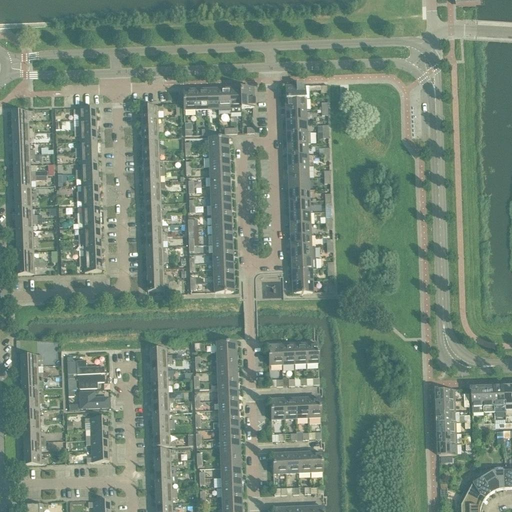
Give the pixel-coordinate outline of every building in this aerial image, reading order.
[(295,87),(295,89),(285,89),(285,101),(304,100),(308,100),(308,92),(320,92),(320,88),(303,88),(302,87),(295,87)] [(252,101),(252,90),(240,91),(240,98),(241,110),(253,110),(253,108),(254,108),(254,101),(252,101)] [(230,115),(230,114),(229,91),(217,92),(218,111),(218,116),(230,115)] [(241,110),(240,98),(240,91),(229,91),(230,114),(241,114),(241,110)] [(195,112),(194,92),(183,93),(183,112),(195,112)] [(207,111),(206,92),(194,92),(195,112),(207,111)] [(218,111),(217,92),(206,92),(207,111),(218,111)] [(305,112),(304,100),(285,101),(286,112),(305,112)] [(162,113),(162,108),(140,109),(140,120),(157,119),(157,113),(162,113)] [(95,122),(95,110),(73,111),(73,116),(78,116),(78,122),(95,122)] [(305,123),(305,112),(286,112),(286,124),(305,123)] [(33,118),(33,113),(11,114),(11,125),(28,124),(28,118),(33,118)] [(157,126),(157,119),(140,120),(141,131),(163,130),(163,125),(157,126)] [(96,133),(95,122),(78,122),(79,128),(74,129),(74,133),(96,133)] [(306,134),(305,123),(286,124),(286,135),(306,134)] [(28,131),(28,124),(11,125),(12,136),(34,135),(33,130),(28,131)] [(163,135),(163,130),(141,131),(141,142),(158,141),(158,135),(163,135)] [(96,143),(96,133),(74,133),(74,138),(79,138),(79,144),(96,143)] [(310,134),(306,134),(286,135),(287,147),(306,146),(310,146),(310,134)] [(34,139),(34,135),(12,136),(12,146),(29,146),(29,140),(34,139)] [(227,150),(227,139),(208,140),(209,150),(227,150)] [(158,147),(158,141),(141,142),(142,152),(164,152),(163,147),(158,147)] [(97,154),(96,143),(79,144),(80,150),(74,150),(75,155),(97,154)] [(29,152),(29,146),(12,146),(13,157),(34,156),(34,152),(29,152)] [(307,157),(306,146),(287,147),(287,158),(307,157)] [(228,159),(227,150),(209,150),(209,160),(228,159)] [(164,156),(164,152),(142,152),(142,163),(159,163),(159,156),(164,156)] [(97,165),(97,154),(75,155),(75,159),(80,159),(80,166),(97,165)] [(35,161),(34,156),(13,157),(13,168),(30,167),(30,161),(35,161)] [(307,169),(307,157),(287,158),(288,169),(307,169)] [(228,169),(228,159),(209,160),(210,170),(228,169)] [(159,169),(159,163),(142,163),(142,174),(164,173),(164,169),(159,169)] [(97,176),(97,165),(80,166),(80,172),(75,172),(75,177),(97,176)] [(30,174),(30,167),(13,168),(13,179),(35,178),(35,173),(30,174)] [(228,179),(228,169),(210,170),(210,179),(228,179)] [(307,180),(307,169),(288,169),(288,181),(307,180)] [(165,178),(164,173),(142,174),(143,185),(160,184),(159,178),(165,178)] [(98,187),(97,176),(75,177),(76,181),(81,181),(81,187),(98,187)] [(35,183),(35,178),(13,179),(14,190),(31,189),(30,183),(35,183)] [(229,188),(228,179),(210,179),(210,189),(229,188)] [(308,192),(307,180),(288,181),(289,192),(308,192)] [(160,190),(160,184),(143,185),(143,196),(165,195),(165,190),(160,190)] [(98,198),(98,187),(81,187),(81,194),(76,194),(76,198),(98,198)] [(229,198),(229,188),(210,189),(211,199),(229,198)] [(31,196),(31,189),(14,190),(14,201),(36,200),(36,195),(31,196)] [(308,203),(308,192),(289,192),(289,204),(308,203)] [(165,199),(165,195),(143,196),(144,207),(160,206),(160,200),(165,199)] [(99,208),(98,198),(76,198),(76,203),(81,203),(82,209),(99,208)] [(229,208),(229,198),(211,199),(211,208),(229,208)] [(36,205),(36,200),(14,201),(15,212),(31,211),(31,205),(36,205)] [(309,215),(308,203),(289,204),(289,215),(309,215)] [(161,212),(160,206),(144,207),(144,218),(166,217),(166,212),(161,212)] [(99,219),(99,208),(82,209),(82,215),(77,215),(77,220),(99,219)] [(230,217),(229,208),(211,208),(211,218),(230,217)] [(32,217),(31,211),(15,212),(15,222),(37,222),(37,217),(32,217)] [(309,226),(309,215),(289,215),(290,227),(309,226)] [(161,228),(161,221),(166,221),(166,217),(144,218),(145,228),(161,228)] [(230,227),(230,217),(211,218),(212,228),(230,227)] [(99,230),(99,219),(77,220),(77,225),(82,224),(83,231),(99,230)] [(32,233),(32,226),(37,226),(37,222),(15,222),(15,233),(32,233)] [(310,237),(309,226),(290,227),(290,238),(310,237)] [(230,236),(230,227),(212,228),(212,237),(230,236)] [(162,234),(161,228),(145,228),(145,239),(167,238),(167,234),(162,234)] [(100,241),(99,230),(83,231),(83,237),(78,237),(78,242),(100,241)] [(32,239),(32,233),(15,233),(16,244),(38,243),(38,239),(32,239)] [(231,246),(230,236),(212,237),(212,247),(231,246)] [(310,249),(310,237),(290,238),(291,249),(310,249)] [(162,249),(162,243),(167,243),(167,238),(145,239),(145,250),(162,249)] [(100,252),(100,241),(78,242),(78,246),(83,246),(83,252),(100,252)] [(33,254),(33,248),(38,248),(38,243),(16,244),(16,255),(33,254)] [(231,256),(231,246),(212,247),(213,256),(231,256)] [(168,260),(167,255),(162,255),(162,249),(145,250),(146,261),(168,260)] [(310,260),(310,249),(291,249),(291,261),(310,260)] [(101,262),(100,252),(83,252),(84,258),(79,259),(79,263),(101,262)] [(33,260),(33,254),(16,255),(17,266),(39,265),(38,260),(33,260)] [(232,265),(231,256),(213,256),(213,266),(232,265)] [(163,271),(163,265),(168,264),(168,260),(146,261),(146,271),(163,271)] [(311,272),(310,260),(291,261),(292,272),(311,272)] [(101,274),(101,262),(79,263),(79,268),(84,268),(84,274),(101,274)] [(34,276),(34,269),(39,269),(39,265),(17,266),(17,277),(34,276)] [(232,275),(232,265),(213,266),(214,276),(232,275)] [(168,281),(168,277),(163,277),(163,271),(146,271),(147,282),(168,281)] [(311,283),(311,272),(292,272),(292,284),(311,283)] [(232,285),(232,275),(214,276),(214,285),(232,285)] [(169,286),(168,281),(147,282),(147,293),(164,293),(164,286),(169,286)] [(312,295),(311,283),(292,284),(293,295),(312,295)] [(233,294),(232,285),(214,285),(214,295),(233,294)] [(235,354),(235,344),(216,345),(216,355),(235,354)] [(318,366),(317,346),(305,347),(305,366),(318,366)] [(293,366),(293,347),(281,348),(281,367),(293,366)] [(305,366),(305,347),(293,347),(293,366),(305,366)] [(281,367),(281,348),(268,348),(269,367),(281,367)] [(166,357),(166,350),(149,351),(150,362),(171,362),(171,357),(166,357)] [(235,364),(235,354),(216,355),(217,364),(235,364)] [(37,368),(37,362),(42,362),(42,357),(20,358),(21,369),(37,368)] [(167,372),(167,366),(172,366),(171,362),(150,362),(150,373),(167,372)] [(104,363),(78,364),(78,376),(105,375),(104,363)] [(72,364),(67,364),(67,376),(73,376),(77,376),(76,364),(72,364)] [(236,373),(235,364),(217,364),(217,374),(236,373)] [(38,375),(37,368),(21,369),(21,380),(43,379),(43,374),(38,375)] [(167,379),(167,372),(150,373),(150,384),(172,383),(172,379),(167,379)] [(236,383),(236,373),(217,374),(217,384),(236,383)] [(105,376),(78,378),(79,390),(106,388),(105,376)] [(38,390),(38,384),(43,384),(43,379),(21,380),(21,391),(38,390)] [(168,394),(167,388),(172,388),(172,383),(150,384),(151,395),(168,394)] [(236,393),(236,383),(217,384),(218,393),(236,393)] [(505,407),(504,389),(494,390),(494,408),(505,407)] [(38,397),(38,390),(21,391),(22,401),(44,401),(43,396),(38,397)] [(472,415),(484,414),(483,390),(472,391),(472,415)] [(484,414),(495,414),(494,408),(494,390),(483,390),(484,414)] [(455,402),(455,391),(437,392),(437,403),(455,402)] [(105,393),(79,394),(79,406),(106,404),(105,393)] [(237,402),(236,393),(218,393),(218,403),(237,402)] [(173,405),(173,400),(168,400),(168,394),(151,395),(151,406),(173,405)] [(320,420),(319,400),(307,401),(307,420),(320,420)] [(39,412),(39,406),(44,405),(44,401),(22,401),(22,413),(39,412)] [(295,421),(295,401),(283,402),(283,421),(295,421)] [(307,420),(307,401),(295,401),(295,421),(307,420)] [(237,412),(237,402),(218,403),(219,413),(237,412)] [(283,421),(283,402),(270,402),(271,422),(283,421)] [(455,413),(455,402),(437,403),(437,414),(455,413)] [(168,416),(168,409),(173,409),(173,405),(151,406),(152,416),(168,416)] [(44,423),(44,418),(39,418),(39,412),(22,413),(23,423),(44,423)] [(238,422),(237,412),(219,413),(219,422),(238,422)] [(456,424),(455,413),(437,414),(438,425),(456,424)] [(174,426),(174,422),(169,422),(168,416),(152,416),(152,427),(174,426)] [(107,431),(107,420),(85,420),(85,426),(90,426),(90,432),(107,431)] [(238,431),(238,422),(219,422),(219,432),(238,431)] [(40,433),(40,427),(45,427),(44,423),(23,423),(23,434),(40,433)] [(456,435),(456,424),(438,425),(438,436),(456,435)] [(169,437),(169,431),(174,431),(174,426),(152,427),(152,438),(169,437)] [(107,442),(107,431),(90,432),(90,438),(85,438),(85,443),(107,442)] [(238,441),(238,431),(219,432),(220,442),(238,441)] [(45,444),(45,440),(40,440),(40,433),(23,434),(23,445),(45,444)] [(457,446),(456,435),(438,436),(439,446),(457,446)] [(175,448),(175,443),(169,443),(169,437),(152,438),(153,449),(175,448)] [(239,451),(238,441),(220,442),(220,451),(239,451)] [(108,453),(107,442),(85,443),(86,447),(91,447),(91,453),(108,453)] [(41,455),(40,449),(45,449),(45,444),(23,445),(24,456),(41,455)] [(457,457),(457,446),(439,446),(439,458),(457,457)] [(170,463),(170,457),(175,456),(175,451),(153,452),(153,463),(170,463)] [(239,460),(239,451),(220,451),(220,461),(239,460)] [(108,464),(108,453),(91,453),(91,459),(86,460),(86,465),(108,464)] [(46,466),(46,461),(41,461),(41,455),(24,456),(24,467),(46,466)] [(309,475),(309,455),(297,456),(297,475),(309,475)] [(322,474),(321,455),(309,455),(309,475),(322,474)] [(285,475),(285,456),(272,457),(273,476),(285,475)] [(297,475),(297,456),(285,456),(285,475),(297,475)] [(239,470),(239,460),(220,461),(221,471),(239,470)] [(170,469),(170,463),(153,463),(154,474),(176,473),(175,469),(170,469)] [(506,492),(505,469),(500,469),(495,470),(490,472),(485,473),(480,476),(493,496),(494,495),(495,494),(497,493),(498,493),(500,492),(502,492),(504,492),(506,492)] [(240,479),(239,470),(221,471),(221,480),(240,479)] [(171,484),(171,478),(176,478),(176,473),(154,474),(154,485),(171,484)] [(493,496),(480,476),(476,479),(472,482),(469,486),(466,490),(463,495),(484,505),(485,503),(487,501),(488,499),(490,497),(493,496)] [(240,489),(240,479),(221,480),(221,490),(240,489)] [(171,491),(171,484),(154,485),(155,496),(176,495),(176,491),(171,491)] [(240,499),(240,489),(221,490),(222,500),(240,499)] [(172,506),(172,500),(177,500),(176,495),(155,496),(155,507),(172,506)] [(482,508),(484,505),(463,495),(463,496),(461,501),(459,505),(458,510),(457,511),(481,511),(482,508)] [(241,508),(240,499),(222,500),(222,509),(241,508)]
